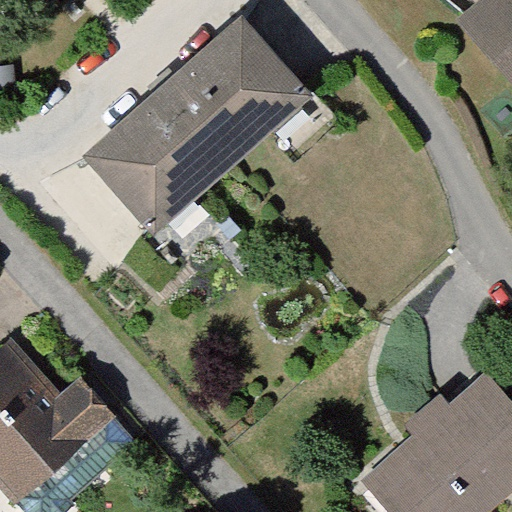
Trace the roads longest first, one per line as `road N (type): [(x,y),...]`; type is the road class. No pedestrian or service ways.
road 1 (residential): [(0,228),(249,511)]
road 2 (residential): [(332,0),(429,111),(490,247),(511,276)]
